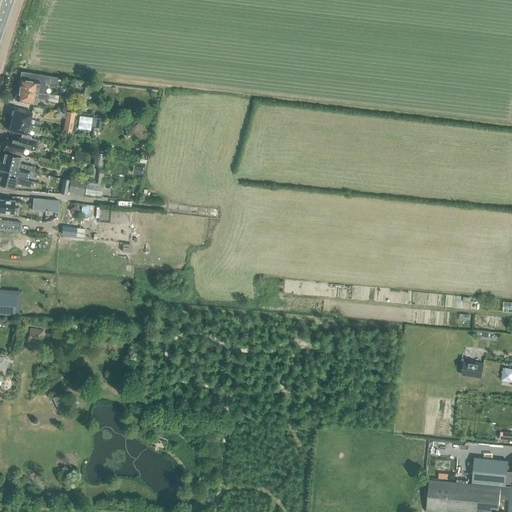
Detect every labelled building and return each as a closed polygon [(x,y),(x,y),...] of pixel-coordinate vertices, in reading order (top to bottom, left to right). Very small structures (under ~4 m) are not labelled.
[(17,81),(17,84),(19,86),(18,90),(36,92),(36,93),(44,94),(45,82),(49,83),(49,77),(49,76),(26,73),(20,72),(20,79),(19,79),(17,81)] [(86,86),(84,98),(89,99),(96,100),(98,88),(99,84),(92,83),(91,87),(86,86)] [(15,96),(15,99),(17,101),(36,104),(37,103),(37,99),(40,99),(47,100),(47,94),(44,94),(36,93),(36,92),(18,90),(18,94),(15,96)] [(32,113),(14,108),(11,120),(29,124),(39,127),(40,122),(30,120),(32,113)] [(90,131),(92,118),(79,116),(77,129),(90,131)] [(29,124),(11,120),(8,131),(26,135),(28,130),(33,131),(32,131),(40,133),(42,127),(39,127),(29,124)] [(66,120),(63,132),(72,134),(74,121),(66,120)] [(140,124),(137,123),(130,129),(138,138),(146,132),(140,124)] [(7,139),(4,150),(22,155),(23,149),(33,151),(35,143),(18,139),(18,141),(7,139)] [(75,151),(73,160),(83,162),(85,153),(75,151)] [(21,158),(3,153),(0,164),(18,168),(19,168),(34,172),(35,168),(20,164),(21,158)] [(96,154),(94,165),(98,166),(103,167),(105,156),(96,154)] [(34,172),(18,168),(0,164),(0,163),(0,174),(16,178),(28,181),(29,176),(33,177),(34,172)] [(135,166),(133,173),(141,174),(143,168),(135,166)] [(0,174),(0,185),(13,189),(15,184),(30,188),(31,182),(28,181),(16,178),(0,174)] [(76,194),(78,181),(65,179),(63,194),(69,195),(69,193),(76,194)] [(78,181),(76,194),(84,195),(86,183),(78,181)] [(102,185),(86,183),(85,195),(100,197),(102,185)] [(33,203),(32,210),(38,211),(46,211),(47,200),(46,200),(33,198),(33,203)] [(13,216),(18,216),(19,208),(14,208),(15,201),(0,199),(0,212),(14,214),(13,216)] [(0,229),(10,231),(20,232),(21,223),(0,220),(1,219),(0,218),(0,229)] [(83,238),(84,229),(64,227),(63,235),(83,238)] [(132,245),(123,243),(122,252),(131,253),(132,245)] [(0,295),(0,313),(14,315),(15,297),(0,295)] [(26,340),(38,342),(40,331),(29,328),(26,340)] [(483,365),(463,362),(461,375),(481,378),(483,365)] [(511,368),(504,367),(502,380),(511,382),(511,368)] [(480,485),(500,487),(501,485),(506,486),(506,484),(511,484),(511,471),(507,472),(509,461),(483,459),(475,458),(473,482),(481,483),(481,484),(480,485)] [(498,511),(500,495),(500,487),(480,485),(481,484),(429,480),(426,511),(476,511),(477,510),(482,510),(498,511)] [(511,511),(511,484),(506,484),(506,486),(501,485),(500,487),(500,495),(509,496),(507,511),(511,511)]
